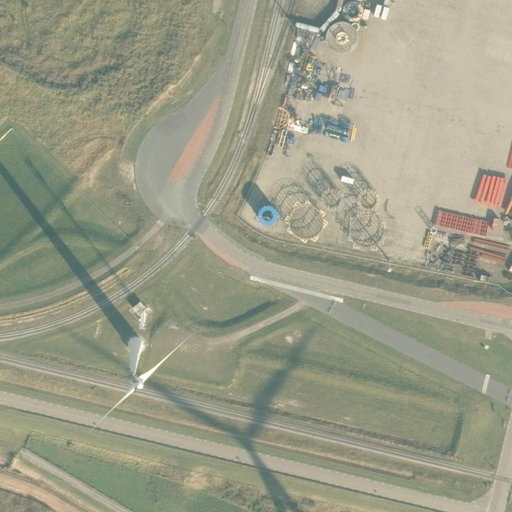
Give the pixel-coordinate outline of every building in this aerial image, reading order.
[(414,17),(405,16),(402,33),(401,39),(408,40),(410,24),(420,26),(421,20),(422,21),(425,6),(424,5),(423,13),(422,13),(421,18),(414,17)] [(293,55),(303,58),(309,35),(299,32),(293,55)] [(297,216),(298,226),(307,226),(307,215),(297,216)] [(511,265),(511,263),(511,243),(503,261),(511,265)] [(489,249),(482,279),(490,281),(496,250),(489,249)] [(140,301),(133,307),(136,312),(144,305),(140,301)] [(128,344),(128,345),(128,346),(128,347),(129,348),(130,349),(130,350),(131,350),(132,351),(133,351),(134,352),(135,352),(136,352),(137,352),(138,351),(139,351),(140,350),(141,350),(142,349),(142,348),(143,347),(143,346),(143,345),(143,344),(143,343),(143,341),(142,340),(141,339),(141,338),(140,338),(139,337),(138,337),(137,337),(136,337),(134,337),(133,337),(132,337),(131,338),(131,339),(130,340),(129,340),(129,341),(128,342),(128,344)]
